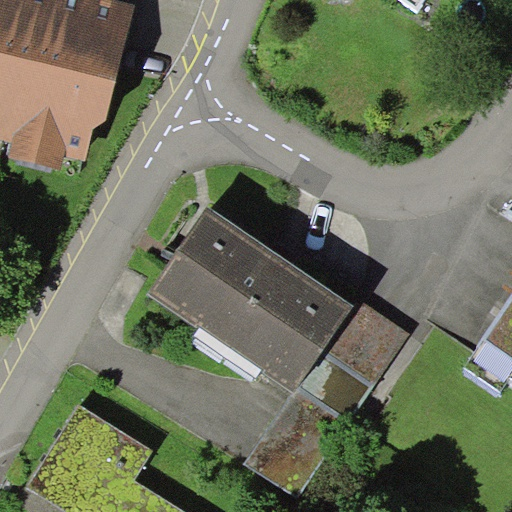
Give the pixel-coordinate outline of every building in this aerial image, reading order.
[(123,1),(117,0),(0,0),(0,138),(11,141),(7,155),(61,169),(65,154),(85,159),(92,130),(105,120),(135,5),(123,1)] [(425,0),(399,0),(417,12),(425,0)] [(149,295),(198,328),(261,369),(295,392),(354,305),(351,302),(279,254),(210,206),(149,295)] [(511,295),(462,367),(500,393),(510,378),(511,379),(511,295)] [(354,297),(351,302),(354,305),(295,392),(246,464),(298,499),(410,335),(354,297)] [(255,377),(261,369),(198,328),(193,335),(255,377)] [(155,449),(80,403),(28,486),(70,511),(188,511),(136,480),(155,449)]
